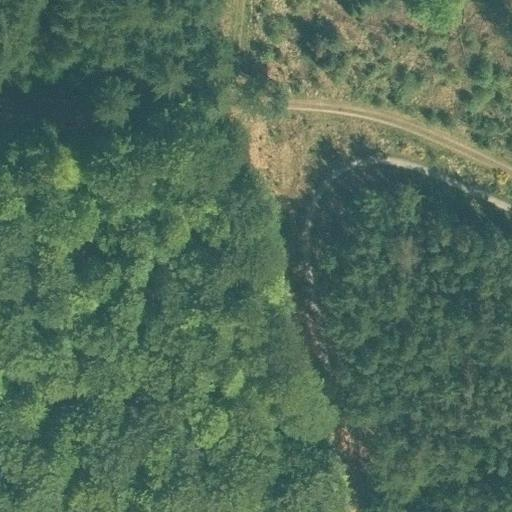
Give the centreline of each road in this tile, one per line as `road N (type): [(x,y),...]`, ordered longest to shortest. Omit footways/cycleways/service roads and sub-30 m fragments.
road 1 (track): [(511,178),(376,117),(322,103),(277,103),(239,91),(0,94)]
road 2 (track): [(345,511),(239,91),(239,0)]
